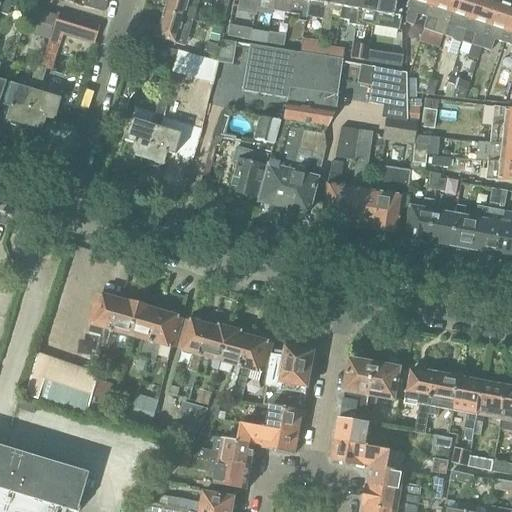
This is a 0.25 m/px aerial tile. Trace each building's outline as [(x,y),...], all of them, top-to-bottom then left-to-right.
[(85,0),(83,7),(103,14),(107,2),(101,0),(85,0)] [(166,0),(163,14),(193,21),(198,0),(166,0)] [(238,0),(237,13),(256,16),(256,13),(254,13),(256,0),(238,0)] [(256,0),(254,13),(256,13),(271,16),(272,16),(272,11),(273,0),(256,0)] [(273,0),(272,11),(289,14),(291,0),(273,0)] [(291,0),(289,14),(299,16),(299,21),(305,22),(306,18),(305,17),(308,0),(291,0)] [(308,0),(305,17),(306,18),(321,20),(322,20),(325,0),(308,0)] [(322,20),(320,29),(329,31),(331,21),(330,21),(330,18),(339,20),(342,0),(325,0),(322,20)] [(342,0),(339,20),(348,21),(348,25),(355,26),(359,0),(342,0)] [(359,0),(355,26),(364,28),(364,24),(373,26),(377,0),(359,0)] [(377,0),(373,26),(398,30),(400,17),(392,16),(395,0),(377,0)] [(408,12),(405,19),(406,24),(413,26),(417,15),(426,19),(432,0),(410,0),(406,11),(408,12)] [(432,0),(426,19),(422,29),(442,36),(455,0),(432,0)] [(455,0),(442,36),(462,42),(476,0),(455,0)] [(490,0),(476,0),(462,42),(482,49),(498,3),(490,0)] [(2,1),(0,6),(0,13),(7,16),(11,4),(2,1)] [(225,13),(228,4),(216,2),(214,10),(225,13)] [(511,7),(498,3),(482,49),(490,52),(494,41),(506,44),(511,26),(511,7)] [(22,32),(48,40),(56,16),(31,8),(22,32)] [(57,16),(56,16),(48,40),(49,41),(48,44),(59,47),(62,37),(94,46),(99,26),(57,14),(57,16)] [(155,27),(152,38),(185,47),(193,21),(163,14),(159,28),(155,27)] [(229,29),(227,37),(242,40),(244,29),(229,26),(229,29)] [(212,28),(209,40),(218,42),(221,30),(212,28)] [(256,30),(254,42),(266,44),(267,32),(256,30)] [(274,33),(272,44),(283,46),(285,35),(274,33)] [(139,65),(171,73),(177,52),(145,42),(139,65)] [(216,63),(216,64),(218,64),(228,66),(232,43),(222,42),(216,63)] [(216,56),(218,46),(206,43),(203,52),(216,56)] [(302,44),(300,54),(315,57),(317,47),(302,44)] [(352,45),(350,59),(368,62),(370,47),(352,45)] [(249,46),(242,87),(259,90),(265,49),(249,46)] [(317,47),(315,57),(333,59),(334,49),(317,47)] [(265,49),(259,90),(274,93),(281,52),(265,49)] [(334,49),(333,59),(342,61),(343,51),(334,49)] [(216,63),(177,52),(171,73),(211,84),(216,63)] [(281,52),(274,93),(285,95),(286,92),(287,93),(288,90),(293,91),(296,72),(299,54),(298,54),(281,52)] [(299,54),(296,72),(340,79),(342,62),(342,61),(333,59),(315,57),(300,54),(299,54)] [(384,55),(383,66),(400,68),(402,57),(384,55)] [(433,96),(444,61),(436,58),(424,95),(433,96)] [(41,84),(45,70),(35,67),(31,81),(41,84)] [(363,67),(360,85),(369,87),(373,69),(363,67)] [(373,69),(368,104),(406,111),(405,74),(373,69)] [(296,72),(293,91),(336,97),(336,98),(337,98),(340,79),(296,72)] [(9,84),(2,105),(11,108),(7,120),(10,121),(10,125),(18,128),(21,125),(23,125),(34,91),(38,93),(41,84),(31,81),(29,90),(12,85),(9,84)] [(34,91),(23,125),(26,126),(27,130),(34,132),(37,129),(40,130),(44,118),(52,120),(54,116),(61,90),(41,84),(38,93),(34,91)] [(455,86),(452,98),(464,100),(467,91),(455,86)] [(285,95),(285,99),(287,99),(286,105),(334,113),(336,98),(336,97),(293,91),(288,90),(287,93),(286,92),(285,95)] [(158,103),(154,117),(163,120),(164,117),(168,106),(158,103)] [(286,105),(283,121),(325,129),(334,113),(286,105)] [(511,109),(494,108),(491,127),(511,128),(511,109)] [(423,109),(422,119),(434,121),(436,111),(423,109)] [(156,128),(146,161),(148,162),(147,166),(159,169),(160,166),(162,166),(166,154),(193,161),(202,129),(164,117),(163,120),(154,117),(151,126),(156,128)] [(259,117),(253,142),(273,147),(278,122),(259,117)] [(386,117),(382,141),(413,146),(416,122),(386,117)] [(433,129),(434,121),(422,119),(421,127),(433,129)] [(131,120),(124,142),(133,144),(129,157),(131,157),(132,162),(140,164),(144,161),(146,161),(156,128),(151,126),(131,120)] [(273,147),(269,162),(258,203),(282,209),(292,175),(291,175),(302,133),(321,136),(325,129),(283,121),(279,121),(278,122),(273,147)] [(511,128),(491,127),(489,144),(511,146),(511,128)] [(355,161),(359,131),(340,128),(337,147),(335,157),(355,161)] [(350,194),(346,227),(370,230),(375,195),(363,193),(372,133),(359,131),(355,161),(352,181),(350,194)] [(292,175),(282,209),(307,216),(316,179),(322,156),(324,150),(321,136),(303,133),(302,133),(297,149),(309,152),(302,178),(292,175)] [(511,146),(489,144),(487,162),(511,164),(511,146)] [(427,146),(414,145),(414,146),(413,154),(426,155),(427,146)] [(237,162),(229,193),(233,194),(236,197),(239,198),(243,196),(255,199),(266,157),(236,149),(233,161),(237,162)] [(413,154),(412,163),(425,165),(426,155),(413,154)] [(432,157),(430,166),(449,169),(450,159),(432,157)] [(511,164),(487,162),(485,180),(511,183),(511,164)] [(330,163),(321,223),(346,227),(350,194),(352,181),(336,179),(337,176),(339,176),(341,164),(330,163)] [(375,195),(370,230),(395,234),(399,209),(404,210),(410,171),(380,167),(375,195)] [(427,190),(435,191),(437,179),(429,178),(427,190)] [(437,179),(435,191),(443,193),(445,181),(437,179)] [(488,210),(480,252),(498,256),(497,258),(508,260),(508,257),(511,258),(511,223),(501,222),(507,193),(491,190),(488,209),(488,210)] [(408,210),(402,240),(426,245),(427,242),(426,242),(433,202),(424,200),(422,212),(408,210)] [(433,202),(426,242),(427,242),(436,244),(435,246),(446,249),(447,246),(449,246),(454,218),(440,216),(443,203),(433,202)] [(454,218),(449,246),(457,248),(456,250),(467,252),(468,250),(480,252),(488,210),(488,209),(477,207),(474,222),(463,220),(465,207),(456,206),(454,218)] [(100,295),(89,333),(101,336),(96,355),(103,358),(106,348),(120,301),(111,298),(111,296),(102,294),(102,296),(100,295)] [(120,301),(106,348),(114,350),(120,332),(132,336),(141,305),(127,301),(126,303),(120,301)] [(141,305),(132,336),(143,339),(138,357),(139,357),(135,370),(135,371),(144,373),(147,363),(147,360),(148,360),(161,313),(154,311),(155,309),(141,305)] [(161,313),(148,360),(155,362),(160,344),(173,348),(181,319),(179,318),(179,316),(171,313),(170,316),(161,313)] [(189,321),(180,350),(193,353),(194,353),(185,385),(187,388),(193,390),(197,374),(196,374),(210,327),(201,324),(202,322),(193,319),(192,322),(189,321)] [(210,327),(196,374),(197,374),(205,376),(206,375),(210,358),(221,361),(230,330),(217,326),(216,329),(210,327)] [(229,383),(221,398),(232,400),(247,347),(250,338),(243,336),(244,334),(230,330),(221,361),(233,364),(234,365),(229,383)] [(247,347),(232,400),(233,401),(234,400),(242,402),(251,370),(262,373),(270,344),(268,344),(269,341),(259,339),(259,341),(250,338),(247,347)] [(274,348),(264,406),(303,414),(306,399),(314,354),(288,349),(288,350),(274,348)] [(96,380),(98,380),(100,375),(39,353),(27,396),(87,417),(88,411),(87,410),(88,410),(96,380)] [(342,408),(339,421),(365,426),(370,396),(376,365),(367,363),(367,361),(358,359),(358,362),(350,360),(345,392),(342,408)] [(370,396),(365,426),(374,427),(379,399),(379,398),(396,401),(401,370),(398,369),(399,366),(388,364),(387,367),(376,365),(370,396)] [(412,371),(406,403),(420,405),(415,434),(426,435),(429,415),(436,376),(412,371)] [(436,376),(429,415),(439,417),(440,410),(440,409),(454,411),(460,380),(436,376)] [(96,380),(88,410),(87,410),(88,411),(104,415),(114,385),(98,380),(96,380)] [(460,380),(454,411),(468,414),(464,431),(474,433),(476,422),(477,417),(478,417),(484,385),(460,380)] [(484,385),(478,417),(485,418),(501,421),(502,421),(508,389),(504,388),(503,387),(497,386),(495,387),(484,385)] [(501,421),(500,430),(511,432),(511,389),(511,390),(508,389),(502,421),(501,421)] [(201,391),(197,403),(208,406),(212,394),(201,391)] [(156,407),(136,401),(130,419),(151,426),(156,407)] [(250,417),(248,426),(299,436),(302,418),(303,414),(264,406),(257,405),(255,418),(250,417)] [(187,406),(185,415),(205,422),(210,413),(187,406)] [(218,420),(220,413),(221,406),(215,406),(210,413),(207,418),(211,419),(215,420),(218,420)] [(205,423),(205,422),(185,415),(180,413),(176,425),(198,433),(205,423)] [(339,425),(336,443),(388,452),(390,444),(371,440),(374,427),(365,426),(339,421),(339,425)] [(481,436),(484,423),(476,422),(474,433),(474,435),(481,436)] [(191,443),(198,433),(176,425),(173,437),(191,443)] [(239,442),(239,443),(256,446),(264,447),(264,448),(296,454),(299,436),(248,426),(242,425),(239,442)] [(431,454),(450,457),(453,439),(434,436),(431,454)] [(193,448),(187,455),(252,467),(256,446),(239,443),(239,442),(222,439),(215,438),(214,442),(215,442),(213,451),(193,448)] [(452,465),(468,467),(472,442),(468,441),(467,450),(455,448),(452,465)] [(336,443),(332,461),(364,467),(364,466),(373,467),(373,468),(392,472),(395,454),(388,452),(336,443)] [(56,511),(58,509),(67,511),(75,511),(87,475),(0,448),(0,511),(56,511)] [(187,455),(179,467),(217,473),(215,485),(247,490),(247,491),(252,467),(187,455)] [(471,456),(468,468),(492,473),(494,461),(471,456)] [(433,473),(446,476),(449,462),(435,460),(433,473)] [(511,465),(494,462),(492,472),(511,475),(511,465)] [(369,487),(369,488),(420,497),(422,487),(405,484),(407,475),(392,472),(373,468),(369,487)] [(453,472),(451,481),(458,483),(460,474),(453,472)] [(442,501),(446,480),(435,478),(431,499),(442,501)] [(511,482),(496,480),(495,490),(511,492),(511,482)] [(369,486),(365,508),(366,508),(366,507),(393,511),(417,511),(420,497),(369,488),(369,487),(369,486)] [(170,498),(168,507),(195,511),(233,511),(236,498),(204,492),(202,504),(170,498)] [(467,511),(469,505),(460,504),(448,502),(447,509),(445,509),(444,511),(467,511)]
